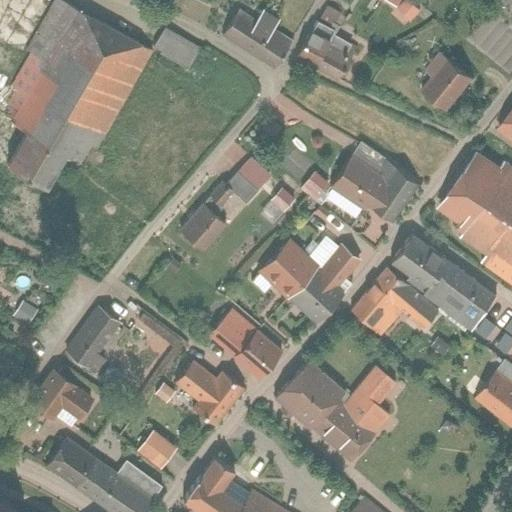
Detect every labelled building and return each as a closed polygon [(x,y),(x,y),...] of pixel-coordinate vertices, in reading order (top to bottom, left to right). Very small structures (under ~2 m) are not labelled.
[(0,106),(11,112),(0,131),(0,150),(32,168),(50,134),(75,147),(137,32),(77,0),(33,0),(0,61),(0,106)] [(242,0),(241,2),(237,0),(221,0),(211,15),(261,48),(276,24),(260,14),(267,4),(260,0),(242,0)] [(302,0),(300,5),(316,15),(325,0),(324,0),(302,0)] [(290,20),(307,30),(313,20),(316,15),(300,5),(290,20)] [(279,36),(297,47),(307,30),(290,20),(279,36)] [(321,60),(336,33),(313,20),(307,30),(297,47),(321,60)] [(420,35),(398,66),(431,90),(453,59),(420,35)] [(480,101),(473,112),(511,136),(511,87),(499,80),(491,93),(484,104),(480,101)] [(425,172),(414,190),(436,204),(432,211),(440,217),(438,220),(466,237),(460,246),(511,280),(511,160),(484,143),(480,150),(458,135),(444,156),(431,176),(425,172)] [(362,154),(337,136),(316,166),(350,190),(354,185),(378,202),(405,165),(371,141),(362,154)] [(234,140),(211,166),(218,172),(231,184),(255,159),(234,140)] [(208,163),(188,185),(199,194),(218,172),(211,166),(208,163)] [(279,180),(267,170),(248,193),(260,203),(279,180)] [(165,211),(188,232),(212,205),(199,194),(188,185),(165,211)] [(324,228),(310,217),(291,238),(302,247),(305,250),(312,242),(324,228)] [(368,250),(402,276),(427,241),(393,217),(368,250)] [(291,238),(273,220),(245,250),(273,277),(302,247),(291,238)] [(344,238),(327,224),(324,228),(312,242),(319,249),(329,256),(344,238)] [(402,276),(423,292),(449,312),(476,278),(427,241),(402,276)] [(302,247),(273,277),(300,302),(328,273),(321,266),(329,256),(319,249),(312,257),(305,250),(302,247)] [(332,296),(366,321),(384,298),(406,314),(423,292),(402,276),(368,250),(332,296)] [(47,337),(78,357),(109,310),(79,290),(47,337)] [(238,311),(213,291),(188,320),(215,341),(238,311)] [(264,331),(238,311),(215,341),(241,361),(264,331)] [(511,340),(502,354),(511,361),(511,340)] [(485,342),(455,383),(493,410),(511,384),(511,361),(502,354),(485,342)] [(285,344),(253,381),(291,414),(319,381),(323,376),(285,344)] [(171,348),(154,371),(173,385),(167,392),(193,412),(222,374),(200,357),(194,365),(171,348)] [(14,394),(32,405),(41,390),(61,403),(76,379),(39,356),(14,394)] [(319,381),(291,414),(332,449),(360,415),(319,381)] [(132,410),(115,432),(141,452),(157,430),(132,410)] [(93,459),(44,421),(28,441),(112,505),(139,470),(105,444),(93,459)] [(185,492),(179,502),(194,511),(298,511),(235,469),(227,480),(204,465),(217,447),(198,434),(167,480),(185,492)] [(343,478),(318,507),(324,511),(380,511),(382,511),(343,478)] [(32,511),(28,497),(0,505),(0,511),(32,511)] [(89,511),(83,502),(67,511),(89,511)]
